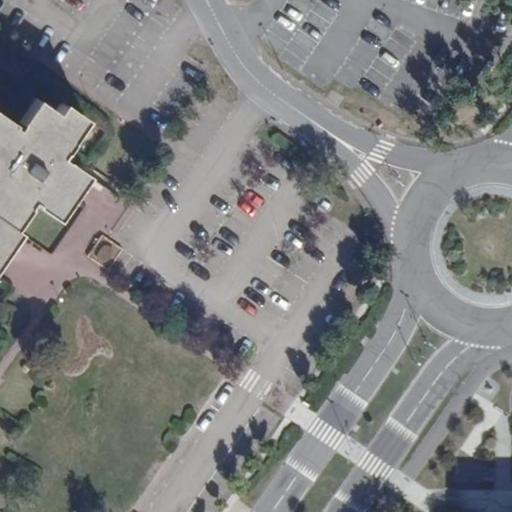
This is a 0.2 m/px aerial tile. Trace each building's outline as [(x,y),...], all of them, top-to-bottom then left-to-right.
[(37,99),(20,123),(26,126),(43,102),(37,99)] [(0,257),(18,231),(13,227),(7,223),(22,203),(27,206),(31,202),(49,215),(66,191),(71,195),(71,194),(51,181),(66,159),(61,156),(87,119),(63,103),(56,112),(43,102),(26,126),(20,123),(18,127),(0,114),(0,257)] [(71,194),(86,174),(66,159),(51,181),(71,194)] [(66,191),(49,215),(55,219),(71,195),(66,191)] [(7,223),(13,227),(27,206),(22,203),(7,223)] [(230,511),(235,505),(230,502),(222,511),(230,511)]
